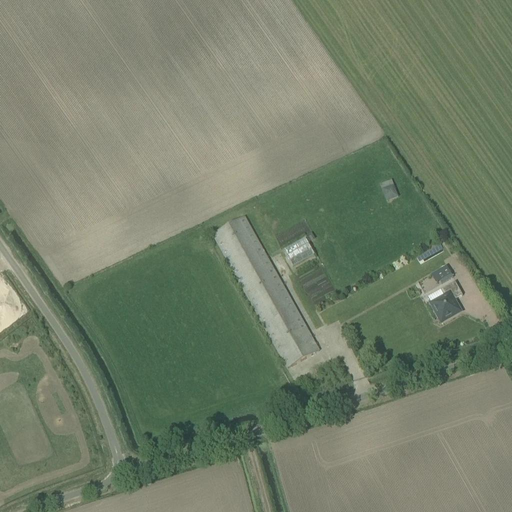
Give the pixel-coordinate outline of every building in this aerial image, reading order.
[(380,185),(387,203),(399,198),(392,180),(380,185)] [(244,219),(212,237),(288,370),(319,353),(244,219)] [(293,268),(314,256),(305,239),(284,251),(293,268)] [(447,268),(435,274),(441,286),(453,280),(447,268)] [(440,292),(427,299),(431,306),(441,324),(460,313),(454,302),(463,297),(455,283),(440,291),(440,292)]
